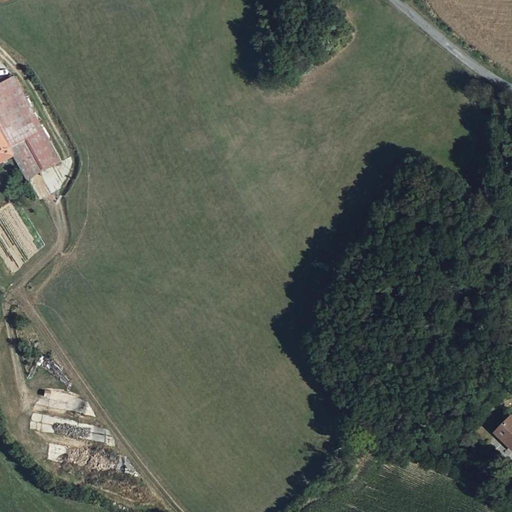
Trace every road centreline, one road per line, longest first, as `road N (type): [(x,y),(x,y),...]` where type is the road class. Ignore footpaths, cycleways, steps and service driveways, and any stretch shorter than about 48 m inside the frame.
road 1 (track): [(38,449),(20,431),(7,294),(66,242),(55,180)]
road 2 (track): [(0,288),(30,308),(178,511)]
road 3 (unclassified): [(396,0),(511,87)]
